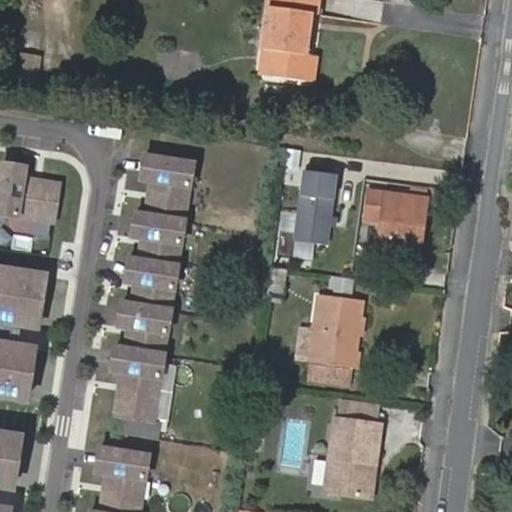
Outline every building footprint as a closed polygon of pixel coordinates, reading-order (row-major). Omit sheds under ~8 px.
[(321,49),(314,48),(320,9),(326,10),(327,0),(280,0),(274,43),(287,44),(283,71),(316,75),(321,49)] [(287,44),(274,43),(270,70),(283,71),(287,44)] [(39,58),(4,54),(1,79),(36,83),(39,58)] [(296,147),(292,175),(306,177),(308,162),(322,164),(324,150),(296,147)] [(153,180),(156,157),(146,155),(143,178),(153,180)] [(155,419),(194,163),(156,157),(153,180),(148,214),(144,237),(141,259),(137,282),(134,303),(131,326),(127,347),(124,371),(117,413),(155,419)] [(25,177),(27,167),(4,163),(2,173),(25,177)] [(0,211),(55,220),(61,182),(25,177),(2,173),(0,173),(0,211)] [(380,218),(376,248),(418,252),(425,196),(369,188),(365,216),(380,218)] [(144,237),(148,214),(137,212),(134,235),(144,237)] [(137,282),(141,259),(131,257),(127,281),(137,282)] [(290,285),(293,269),(283,267),(278,266),(276,284),(290,285)] [(0,267),(0,320),(13,323),(21,270),(0,267)] [(21,270),(13,323),(38,327),(46,274),(21,270)] [(290,285),(276,284),(275,290),(289,292),(290,285)] [(309,357),(352,362),(361,300),(318,294),(309,357)] [(131,326),(134,303),(124,302),(120,325),(131,326)] [(0,395),(2,396),(10,344),(0,341),(0,395)] [(10,344),(2,396),(27,400),(35,347),(10,344)] [(124,371),(127,347),(117,346),(113,369),(124,371)] [(352,362),(309,357),(307,375),(349,381),(352,362)] [(394,421),(346,414),(335,490),(385,496),(394,421)] [(0,431),(0,485),(14,488),(22,435),(0,431)] [(109,471),(112,449),(102,447),(98,470),(109,471)] [(140,511),(149,455),(112,449),(109,471),(102,511),(140,511)]
